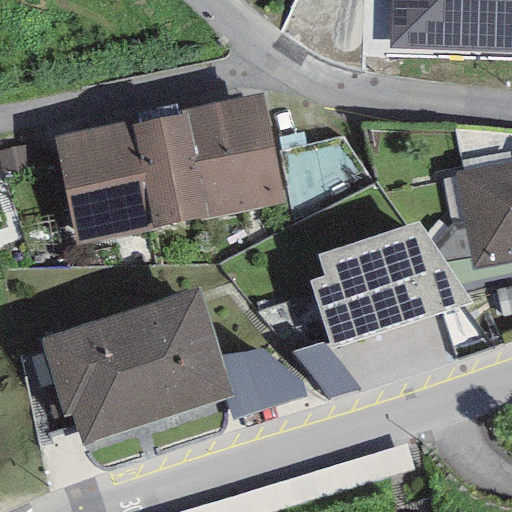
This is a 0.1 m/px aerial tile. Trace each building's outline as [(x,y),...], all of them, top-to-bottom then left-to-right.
[(511,0),(388,0),(386,48),(511,53),(511,0)] [(260,94),(54,138),(76,243),(283,199),(260,94)] [(511,161),(453,173),(470,272),(511,264),(511,161)] [(417,225),(317,255),(324,278),(309,283),(331,352),(472,305),(417,225)] [(198,289),(39,339),(64,417),(72,415),(81,444),(224,399),(232,397),(219,356),(198,289)] [(355,392),(381,387),(373,349),(347,354),(355,392)] [(261,350),(219,356),(232,397),(224,399),(231,422),(305,398),(301,383),(261,350)]
